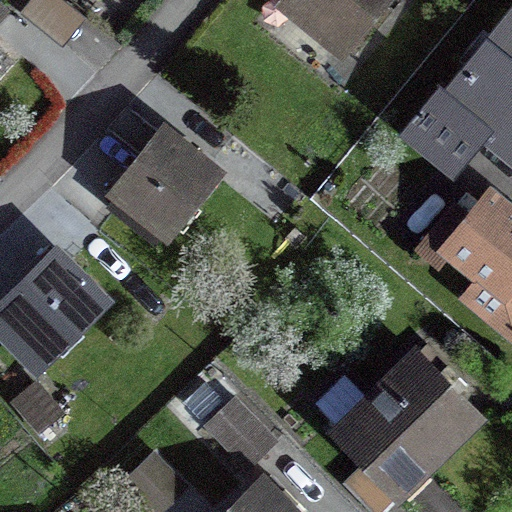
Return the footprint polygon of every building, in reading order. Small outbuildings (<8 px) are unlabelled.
[(9,0),(0,0),(0,75),(16,57),(0,44),(0,13),(12,2),(9,0)] [(87,13),(70,0),(27,0),(20,8),(63,42),(87,13)] [(340,51),(381,0),(284,0),(282,3),(340,51)] [(482,129),(511,153),(511,13),(444,98),(482,129)] [(451,168),(482,129),(444,98),(435,91),(404,130),(451,168)] [(183,153),(161,135),(114,193),(124,201),(117,210),(127,218),(124,221),(151,243),(161,230),(164,233),(211,175),(203,169),(212,157),(192,141),(183,153)] [(511,215),(487,195),(467,219),(452,206),(415,251),(435,267),(445,254),(476,279),(460,299),(511,341),(511,215)] [(20,271),(29,280),(0,308),(0,331),(33,366),(97,304),(52,257),(41,268),(33,259),(20,271)] [(209,339),(170,307),(151,329),(191,361),(209,339)] [(333,433),(393,495),(473,417),(414,356),(414,355),(365,402),(345,381),(337,381),(316,401),(316,409),(337,430),(333,433)] [(274,443),(232,399),(202,427),(245,471),(274,443)] [(122,482),(143,504),(169,478),(149,457),(122,482)] [(342,485),(367,511),(383,511),(396,501),(363,465),(342,485)] [(285,511),(259,485),(230,511),(285,511)]
